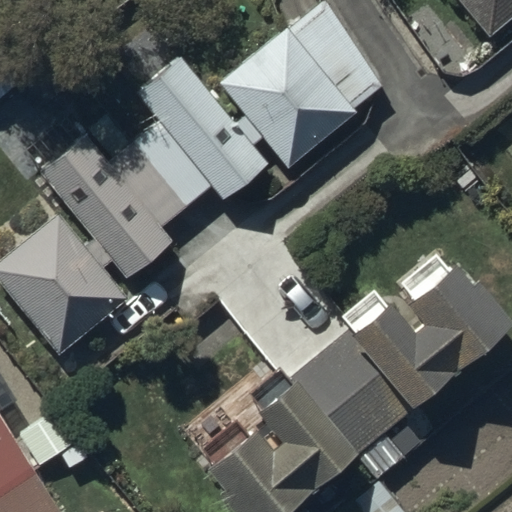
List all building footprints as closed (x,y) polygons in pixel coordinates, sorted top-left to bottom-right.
[(511,0),(455,0),(484,35),(511,11),(511,0)] [(0,247),(1,248),(0,248),(0,290),(56,357),(129,296),(103,266),(108,262),(122,279),(169,239),(159,227),(207,187),(217,200),(264,161),(251,145),(259,138),(284,167),(351,110),(349,108),(379,83),(320,13),(285,42),(281,36),(225,84),(251,113),(235,127),(175,59),(137,92),(161,120),(130,146),(102,114),(35,172),(90,235),(83,242),(53,208),(29,228),(25,223),(0,243),(0,247)] [(0,44),(0,43),(0,97),(26,77),(0,44)] [(405,406),(507,319),(473,280),(469,283),(450,261),(447,264),(431,246),(393,279),(409,298),(404,302),(419,320),(409,328),(370,283),(336,312),(347,325),(285,378),(276,367),(241,397),(275,438),(266,446),(249,425),(243,430),(232,418),(198,447),(209,460),(201,466),(218,486),(212,491),(230,511),(279,511),(350,451),(373,477),(401,453),(382,431),(408,409),(405,406)] [(62,511),(0,410),(0,511),(62,511)] [(402,511),(377,479),(351,499),(361,511),(402,511)]
